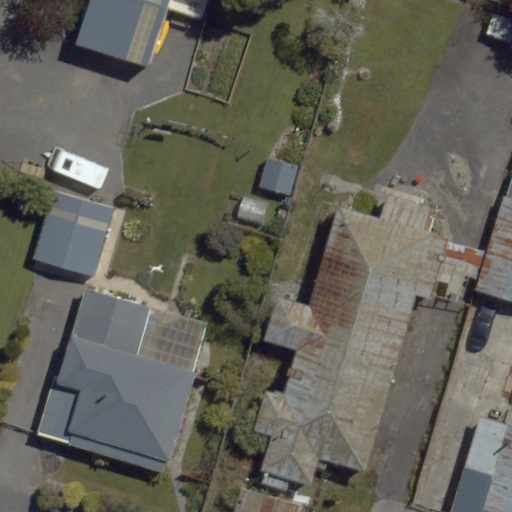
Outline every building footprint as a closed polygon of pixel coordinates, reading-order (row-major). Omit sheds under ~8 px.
[(169,0),(89,0),(75,48),(148,70),(169,0)] [(389,186),(380,220),(342,209),(311,314),(275,303),(266,335),(302,345),(287,397),(268,392),(257,430),(273,435),(263,470),(310,483),(318,456),(366,469),(436,230),(428,228),(436,200),(389,186)] [(114,208),(51,191),(33,258),(96,275),(114,208)] [(511,299),(511,198),(504,196),(475,289),(511,299)] [(152,307),(85,286),(55,384),(80,392),(68,430),(166,460),(192,374),(137,357),(152,307)] [(511,511),(511,427),(477,416),(447,511),(511,511)] [(435,511),(436,508),(367,495),(363,511),(435,511)]
